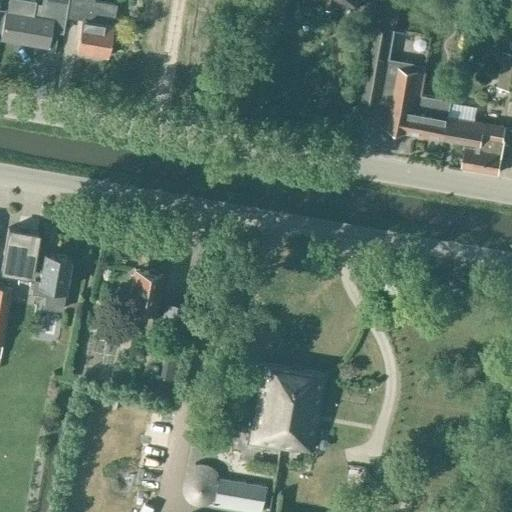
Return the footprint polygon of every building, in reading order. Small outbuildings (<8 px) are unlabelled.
[(0,37),(47,45),(49,30),(62,32),(68,0),(41,0),(39,14),(33,12),(35,0),(32,0),(12,0),(11,9),(5,8),(0,37)] [(107,56),(113,14),(115,3),(98,0),(69,0),(69,9),(67,16),(81,18),(75,50),(107,56)] [(372,26),(360,98),(371,100),(384,102),(393,104),(388,128),(443,138),(443,140),(444,140),(449,115),(452,100),(451,100),(428,96),(422,95),(424,84),(426,71),(425,71),(427,64),(390,58),(394,29),(395,29),(401,0),(387,0),(387,3),(387,5),(382,25),(382,27),(372,26)] [(370,1),(366,22),(382,25),(387,5),(370,1)] [(503,50),(497,86),(509,89),(511,88),(511,51),(506,51),(503,50)] [(465,118),(449,115),(444,140),(476,146),(476,147),(465,146),(461,166),(499,173),(505,139),(504,139),(506,125),(465,118)] [(108,216),(126,216),(126,198),(108,198),(108,216)] [(0,271),(30,276),(38,232),(7,227),(0,271)] [(45,300),(62,303),(65,290),(70,256),(44,251),(39,280),(33,279),(31,292),(45,294),(45,300)] [(160,274),(159,274),(157,269),(150,267),(146,271),(134,269),(125,320),(137,323),(140,308),(154,310),(160,274)] [(12,286),(0,283),(0,348),(1,344),(2,344),(12,286)] [(183,307),(175,305),(167,304),(162,332),(178,335),(183,307)] [(58,350),(62,327),(44,324),(40,347),(58,350)] [(96,345),(94,355),(120,358),(121,348),(96,345)] [(293,368),(292,368),(260,363),(248,443),(280,448),(293,368)] [(293,368),(280,448),(293,450),(294,446),(312,449),(325,373),(293,368)] [(155,379),(153,390),(171,393),(173,382),(155,379)] [(213,505),(252,511),(259,511),(265,485),(218,477),(213,505)]
